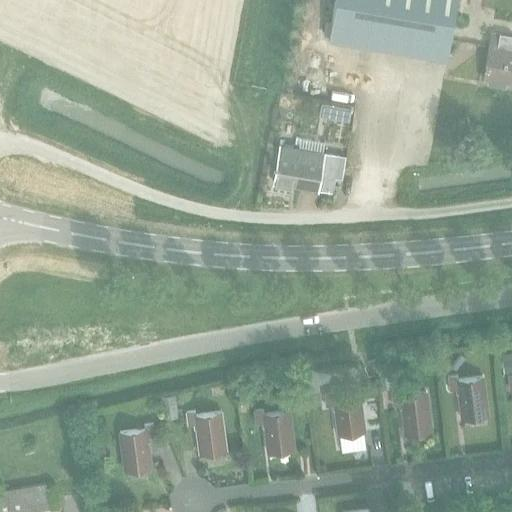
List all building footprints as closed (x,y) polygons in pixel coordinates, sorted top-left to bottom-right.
[(456,0),(335,0),(328,44),(446,63),(456,0)] [(511,84),(511,51),(490,48),(485,80),(489,81),(488,85),(505,88),(505,83),(511,84)] [(336,105),(335,113),(339,120),(348,121),(351,107),(336,105)] [(298,190),(317,193),(317,190),(330,193),(335,164),(340,165),(348,128),(336,126),(330,156),(304,152),(298,190)] [(298,190),(304,152),(280,147),(273,186),(298,190)] [(511,371),(511,351),(500,353),(503,373),(511,371)] [(458,352),(449,365),(454,369),(464,356),(458,352)] [(369,362),(372,371),(378,369),(374,359),(369,362)] [(377,376),(379,390),(391,388),(389,375),(377,376)] [(457,388),(461,418),(487,415),(482,376),(457,379),(457,375),(448,376),(450,389),(457,388)] [(362,381),(365,396),(378,394),(376,379),(362,381)] [(306,402),(304,390),(293,392),(294,404),(306,402)] [(334,404),(338,434),(363,431),(358,392),(333,395),(333,391),(324,393),(326,405),(334,404)] [(401,404),(404,433),(430,430),(425,391),(400,394),(400,391),(391,392),(393,405),(401,404)] [(177,417),(176,401),(162,403),(164,419),(177,417)] [(263,422),(267,451),(293,448),(288,409),(263,413),(263,409),(254,410),(255,423),(263,422)] [(195,414),(195,410),(186,411),(187,424),(195,423),(199,453),(225,450),(220,411),(195,414)] [(154,436),(152,423),(143,424),(144,428),(119,431),(124,470),(150,467),(146,437),(154,436)] [(92,444),(94,458),(105,457),(103,442),(92,444)] [(45,483),(33,485),(36,509),(49,507),(45,483)] [(23,511),(36,509),(33,485),(19,487),(23,511)] [(17,511),(23,511),(19,487),(7,489),(10,511),(17,511)] [(0,511),(10,511),(7,489),(0,489),(0,511)]
